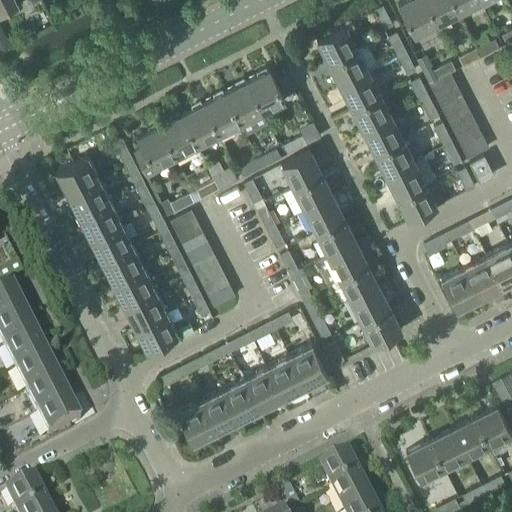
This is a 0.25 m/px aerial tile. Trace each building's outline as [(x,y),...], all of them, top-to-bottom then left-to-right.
[(10,0),(0,0),(0,18),(15,10),(10,0)] [(415,36),(437,25),(424,0),(408,0),(399,4),(415,36)] [(424,0),(437,25),(459,14),(451,0),(424,0)] [(451,0),(459,14),(481,3),(479,0),(451,0)] [(383,30),(392,25),(382,5),(373,10),(383,30)] [(329,62),(357,48),(345,26),(317,40),(329,62)] [(505,44),(511,40),(511,29),(501,35),(505,44)] [(396,56),(405,51),(396,32),(386,36),(396,56)] [(480,57),(498,47),(494,39),(476,48),(480,57)] [(340,85),(368,70),(357,48),(329,62),(340,85)] [(462,66),(480,57),(476,48),(457,57),(462,66)] [(406,75),(415,70),(405,51),(396,56),(406,75)] [(436,80),(451,72),(455,70),(450,61),(431,70),(435,78),(436,80)] [(263,112),(285,102),(269,70),(247,81),(263,112)] [(352,107),(380,93),(368,70),(340,85),(352,107)] [(434,94),(456,82),(451,72),(436,80),(435,78),(428,82),(434,94)] [(419,101),(428,96),(418,77),(409,81),(419,101)] [(241,124),(263,112),(247,81),(225,92),(241,124)] [(440,105),(462,94),(456,82),(434,94),(440,105)] [(220,134),(241,124),(225,92),(204,103),(220,134)] [(363,129),(391,115),(380,93),(352,107),(363,129)] [(446,116),(467,105),(462,94),(440,105),(446,116)] [(429,120),(438,115),(428,96),(419,101),(429,120)] [(198,145),(220,134),(204,103),(182,114),(198,145)] [(451,126),(473,115),(467,105),(446,116),(451,126)] [(176,156),(198,145),(182,114),(160,125),(176,156)] [(374,152),(402,137),(391,115),(363,129),(374,152)] [(456,137),(478,126),(473,115),(451,126),(456,137)] [(442,146),(451,141),(441,122),(432,126),(442,146)] [(154,167),(176,156),(160,125),(138,136),(143,146),(134,150),(146,175),(156,171),(154,167)] [(461,147),(483,136),(478,126),(456,137),(461,147)] [(283,144),(282,145),(287,154),(288,154),(306,144),(302,136),(301,136),(283,145),(283,144)] [(467,158),(489,147),(483,136),(461,147),(467,158)] [(386,174),(414,160),(402,137),(374,152),(386,174)] [(124,165),(132,160),(121,138),(113,142),(124,165)] [(452,165),(461,160),(451,141),(442,146),(452,165)] [(275,148),(258,157),(263,166),(280,158),(275,148)] [(292,187),(322,172),(310,149),(281,164),(292,187)] [(479,182),(494,174),(484,154),(469,162),(479,182)] [(68,193),(100,177),(88,155),(57,171),(68,193)] [(243,176),(263,166),(258,157),(239,167),(243,176)] [(136,187),(144,183),(132,160),(124,165),(136,187)] [(397,196),(425,182),(414,160),(386,174),(397,196)] [(465,191),(474,186),(464,167),(456,171),(465,191)] [(220,188),(237,179),(232,170),(215,179),(220,188)] [(304,209),(333,194),(322,172),(292,187),(304,209)] [(79,215),(111,199),(100,177),(68,193),(79,215)] [(261,198),(252,179),(251,178),(242,183),(252,203),(261,198)] [(215,179),(195,189),(200,198),(220,188),(215,179)] [(409,219),(437,204),(425,182),(397,196),(409,219)] [(147,209),(155,205),(144,183),(136,187),(147,209)] [(167,197),(159,201),(167,215),(174,211),(193,202),(188,193),(170,202),(167,197)] [(315,231),(344,217),(333,194),(304,209),(315,231)] [(511,197),(505,201),(491,209),(495,217),(503,213),(511,208),(511,197)] [(90,238),(122,222),(111,199),(79,215),(90,238)] [(158,231),(166,227),(155,205),(147,209),(158,231)] [(265,228),(275,224),(265,205),(256,209),(265,228)] [(176,230),(197,219),(192,208),(170,219),(176,230)] [(491,209),(469,220),(473,228),(472,229),(477,238),(491,231),(486,221),(495,217),(491,209)] [(327,254),(356,239),(344,217),(315,231),(327,254)] [(182,241),(203,230),(197,219),(176,230),(182,241)] [(449,230),(447,231),(451,240),(470,230),(472,229),(473,228),(469,220),(449,230)] [(102,260),(133,244),(122,222),(90,238),(102,260)] [(275,248),(285,243),(275,224),(265,228),(275,248)] [(169,253),(177,249),(166,227),(158,231),(169,253)] [(187,251),(208,241),(203,230),(182,241),(187,251)] [(424,242),(422,243),(428,254),(428,255),(446,245),(445,243),(451,240),(447,231),(424,242)] [(338,276),(367,261),(356,239),(327,254),(338,276)] [(192,262),(213,251),(208,241),(187,251),(192,262)] [(511,253),(507,243),(485,255),(501,286),(511,280),(511,253)] [(113,282),(145,266),(133,244),(102,260),(113,282)] [(181,276),(189,272),(177,249),(169,253),(181,276)] [(288,273),(297,269),(288,250),(279,254),(288,273)] [(198,273),(219,262),(213,251),(192,262),(198,273)] [(485,255),(462,266),(478,298),(501,286),(485,255)] [(349,299),(379,284),(367,261),(338,276),(349,299)] [(203,284),(224,273),(219,262),(198,273),(203,284)] [(124,304),(156,288),(145,266),(113,282),(124,304)] [(462,266),(440,277),(456,309),(478,298),(462,266)] [(297,269),(288,273),(299,295),(308,291),(307,288),(298,271),(297,269)] [(192,298),(200,294),(189,272),(181,276),(192,298)] [(209,294),(230,284),(224,273),(203,284),(209,294)] [(214,305),(235,294),(230,284),(209,294),(214,305)] [(361,321),(390,306),(379,284),(349,299),(361,321)] [(0,319),(24,308),(13,285),(0,291),(0,319)] [(136,327),(167,310),(156,288),(124,304),(136,327)] [(201,315),(209,311),(200,294),(192,298),(201,315)] [(320,313),(311,295),(302,299),(311,318),(320,313)] [(372,344),(401,329),(390,306),(361,321),(372,344)] [(0,339),(3,346),(35,330),(24,308),(0,319),(0,339)] [(147,349),(179,333),(167,310),(136,327),(147,349)] [(277,328),(292,320),(287,312),(273,319),(277,328)] [(320,313),(311,318),(321,338),(330,333),(320,313)] [(254,339),(277,328),(273,319),(250,331),(254,339)] [(14,368),(46,352),(35,330),(3,346),(14,368)] [(232,350),(254,339),(250,331),(228,342),(232,350)] [(334,364),(343,359),(333,340),(324,344),(334,364)] [(209,362),(232,350),(228,342),(205,353),(209,362)] [(305,385),(328,374),(312,342),(289,353),(305,385)] [(26,390),(57,374),(46,352),(14,368),(26,390)] [(187,373),(209,362),(205,353),(183,365),(187,373)] [(283,396),(305,385),(289,353),(267,364),(283,396)] [(260,408),(283,396),(267,364),(244,375),(260,408)] [(163,385),(187,373),(183,365),(159,377),(163,385)] [(37,413),(69,397),(57,374),(26,390),(37,413)] [(238,419),(260,408),(244,375),(222,386),(238,419)] [(501,402),(510,397),(500,378),(491,382),(501,402)] [(215,430),(238,419),(222,386),(199,397),(215,430)] [(48,435),(80,419),(69,397),(37,413),(48,435)] [(193,441),(215,430),(199,397),(177,408),(193,441)] [(487,444),(510,433),(495,404),(473,416),(487,444)] [(464,456),(487,444),(473,416),(450,427),(464,456)] [(442,467),(464,456),(450,427),(427,439),(442,467)] [(419,478),(442,467),(427,439),(405,450),(419,478)] [(331,490),(360,476),(349,453),(320,468),(331,490)] [(484,494),(504,484),(500,475),(479,485),(484,494)] [(342,511),(344,511),(372,499),(360,476),(331,490),(342,511)] [(31,478),(3,492),(13,511),(20,511),(43,501),(31,478)] [(290,509),(299,504),(288,485),(279,489),(290,509)] [(466,503),(484,494),(479,485),(461,494),(466,503)] [(436,511),(448,511),(459,507),(454,498),(435,508),(436,511)] [(378,511),(372,499),(344,511),(378,511)] [(48,511),(43,501),(20,511),(48,511)]
